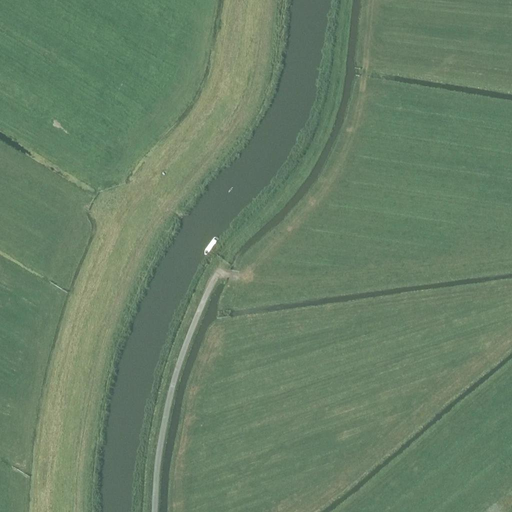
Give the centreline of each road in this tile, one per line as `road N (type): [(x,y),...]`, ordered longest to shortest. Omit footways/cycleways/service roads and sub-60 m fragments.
road 1 (track): [(155,511),(173,385),(216,276)]
road 2 (track): [(121,198),(103,176),(0,113)]
